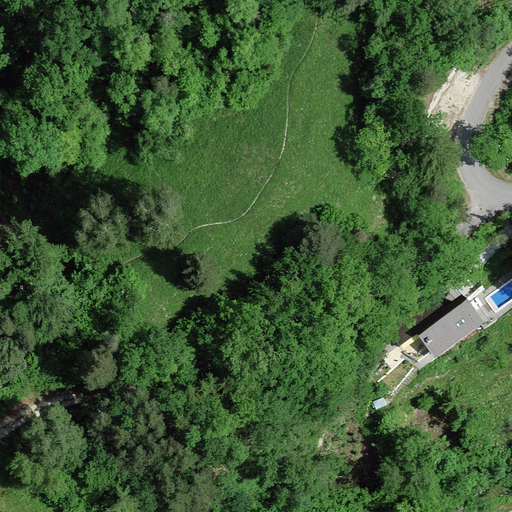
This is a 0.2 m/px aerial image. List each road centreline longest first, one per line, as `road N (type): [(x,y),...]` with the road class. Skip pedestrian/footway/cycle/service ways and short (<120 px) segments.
road 1 (residential): [(490,190),(448,245),(317,325),(57,402),(0,430)]
road 2 (track): [(0,106),(140,0)]
road 3 (unclassified): [(490,190),(473,172),(470,136),(483,93),(511,54)]
